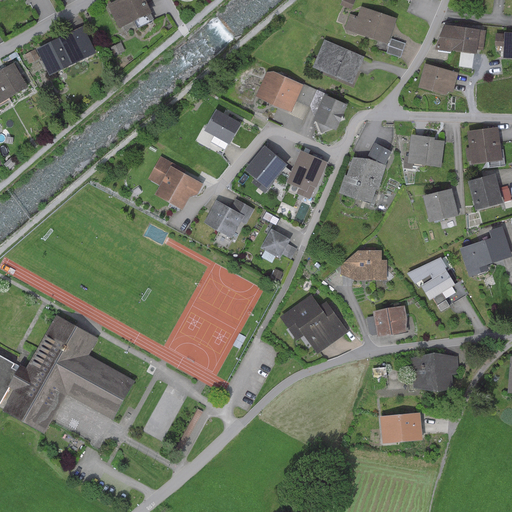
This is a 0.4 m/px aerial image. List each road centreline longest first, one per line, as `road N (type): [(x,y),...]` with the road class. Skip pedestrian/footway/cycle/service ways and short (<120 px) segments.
road 1 (residential): [(139,511),(295,377),(368,353),(511,334)]
road 2 (track): [(292,0),(0,253)]
road 3 (track): [(0,188),(218,0)]
road 4 (residential): [(387,111),(361,115),(340,152),(270,130),(222,182)]
road 5 (residential): [(387,111),(446,0)]
road 6 (residential): [(511,118),(387,111)]
